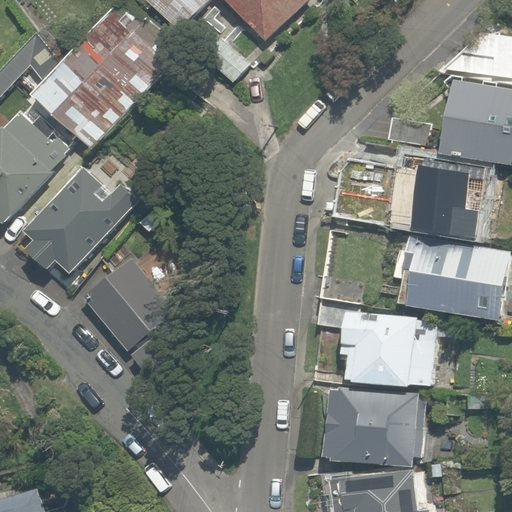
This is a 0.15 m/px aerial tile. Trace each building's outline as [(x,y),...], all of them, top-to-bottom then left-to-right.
[(147,0),(147,1),(180,33),(210,0),(231,0),(274,40),(311,0),(147,0)] [(216,3),(203,17),(221,35),(235,20),(216,3)] [(182,61),(127,7),(37,98),(92,152),(182,61)] [(34,88),(65,60),(40,33),(0,70),(0,104),(27,79),(34,88)] [(220,35),(203,55),(235,84),(253,64),(221,36),(220,35)] [(449,157),(511,164),(511,90),(458,84),(449,157)] [(0,215),(6,221),(73,147),(43,120),(36,127),(22,115),(0,138),(0,215)] [(419,229),(480,238),(483,213),(471,211),(476,174),(427,167),(419,229)] [(19,242),(68,285),(142,200),(123,184),(114,195),(83,168),(19,242)] [(511,267),(511,252),(397,236),(392,272),(409,275),(404,308),(504,322),(511,267)] [(111,279),(87,297),(129,352),(153,334),(111,279)] [(438,320),(350,310),(344,355),(354,356),(350,383),(430,392),(438,320)] [(201,337),(185,316),(131,355),(147,376),(201,337)] [(323,458),(418,463),(419,458),(424,458),(427,398),(326,393),(323,458)] [(0,457),(16,433),(0,422),(0,457)] [(343,511),(429,511),(428,511),(421,511),(415,470),(339,481),(343,511)] [(49,511),(43,489),(0,500),(0,511),(49,511)]
